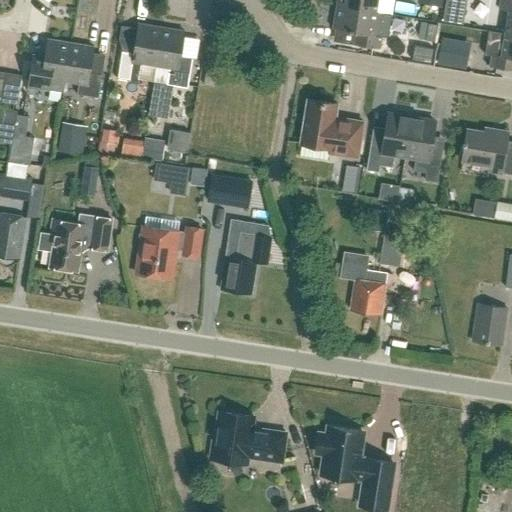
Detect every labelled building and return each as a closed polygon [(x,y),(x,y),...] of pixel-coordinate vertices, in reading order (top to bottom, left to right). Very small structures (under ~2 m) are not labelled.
[(337,0),(336,6),(376,12),(377,0),(337,0)] [(504,33),(511,34),(511,0),(500,0),(499,9),(508,11),(504,33)] [(446,3),(443,19),(463,23),(465,7),(446,3)] [(354,44),(380,49),(382,49),(386,25),(374,23),(376,12),(336,6),(333,29),(356,33),(354,44)] [(138,83),(141,64),(155,66),(161,28),(138,24),(134,49),(122,47),(116,79),(138,83)] [(435,42),(437,25),(428,24),(425,40),(435,42)] [(181,57),(185,32),(161,28),(155,66),(169,69),(166,85),(172,86),(188,89),(193,59),(181,57)] [(484,55),(491,56),(489,67),(511,70),(511,34),(504,33),(488,31),(484,55)] [(436,64),(458,68),(462,41),(441,37),(436,64)] [(71,44),(47,40),(43,65),(31,63),(27,87),(64,93),(66,82),(64,82),(71,44)] [(66,82),(78,84),(77,95),(98,98),(102,75),(90,73),(94,47),(71,44),(64,82),(66,82)] [(414,46),(412,60),(431,63),(433,49),(414,46)] [(152,83),(147,114),(167,117),(172,86),(166,85),(169,69),(155,66),(152,83)] [(0,102),(17,106),(22,76),(0,71),(0,102)] [(216,72),(206,71),(204,85),(214,87),(216,72)] [(363,122),(335,118),(337,104),(307,100),(300,143),(339,150),(338,155),(357,158),(363,122)] [(1,108),(0,115),(0,141),(13,144),(15,134),(18,114),(18,111),(1,108)] [(392,167),(394,156),(405,157),(411,117),(388,113),(384,136),(372,134),(366,170),(378,172),(380,165),(392,167)] [(18,114),(15,134),(27,136),(30,116),(18,114)] [(405,157),(415,159),(413,171),(426,173),(425,180),(437,182),(443,146),(431,144),(435,121),(411,117),(405,157)] [(171,129),(167,148),(184,151),(185,151),(189,132),(187,132),(171,129)] [(511,142),(506,141),(507,133),(493,131),(492,134),(467,130),(462,160),(490,165),(490,171),(511,174),(511,142)] [(103,143),(101,152),(114,154),(115,144),(117,145),(119,133),(106,131),(104,143),(103,143)] [(63,132),(59,151),(84,155),(87,136),(63,132)] [(144,146),(142,158),(162,161),(164,143),(145,140),(144,146)] [(125,143),(124,155),(142,158),(144,146),(125,143)] [(96,194),(100,167),(85,165),(82,192),(96,194)] [(345,166),(343,176),(358,179),(360,168),(345,166)] [(192,168),(189,183),(202,185),(205,170),(192,168)] [(32,178),(5,174),(3,197),(2,198),(28,201),(32,178)] [(208,200),(249,207),(253,182),(212,176),(208,200)] [(476,199),(473,214),(493,218),(496,202),(476,199)] [(511,215),(511,206),(502,205),(500,214),(511,215)] [(370,208),(367,228),(387,231),(390,211),(370,208)] [(0,256),(19,259),(26,217),(0,212),(0,256)] [(112,219),(82,215),(81,223),(53,219),(51,234),(41,233),(38,248),(52,250),(49,267),(77,271),(81,242),(91,243),(90,248),(107,251),(112,219)] [(146,217),(137,274),(171,279),(176,250),(184,252),(183,255),(198,258),(202,230),(188,228),(187,234),(178,232),(160,229),(162,219),(146,217)] [(403,235),(384,232),(379,264),(400,267),(403,235)] [(221,289),(251,294),(257,262),(267,264),(272,238),(241,233),(237,258),(226,256),(221,289)] [(340,263),(338,278),(356,280),(356,279),(364,280),(366,270),(366,267),(340,263)] [(381,314),(387,273),(366,270),(364,280),(356,279),(356,280),(351,309),(381,314)] [(500,346),(506,308),(478,304),(472,341),(500,346)] [(215,441),(212,441),(209,459),(247,464),(248,457),(281,462),(285,434),(252,429),(253,417),(219,412),(215,441)] [(325,453),(323,469),(322,474),(339,477),(355,480),(356,477),(365,478),(361,505),(386,509),(393,462),(368,458),(368,461),(358,460),(362,432),(329,427),(328,436),(319,434),(317,452),(325,453)]
